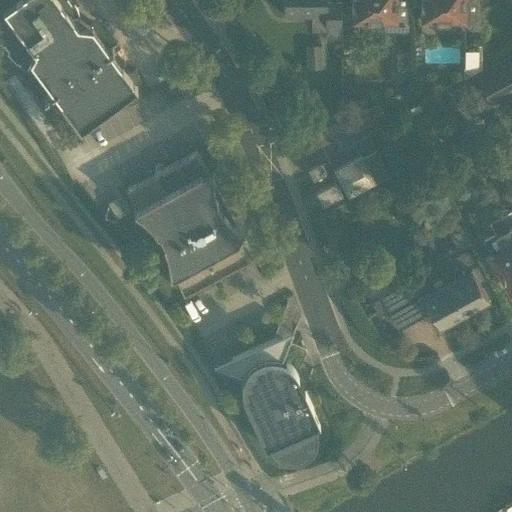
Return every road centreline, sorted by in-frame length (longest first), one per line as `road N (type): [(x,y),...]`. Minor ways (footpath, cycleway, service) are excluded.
road 1 (residential): [(375,408),(352,393),(330,361),(274,174),(193,27)]
road 2 (tertiary): [(254,511),(161,373),(0,194)]
road 3 (tertiary): [(0,251),(128,396),(216,511)]
road 4 (residential): [(375,408),(425,410),(511,363)]
